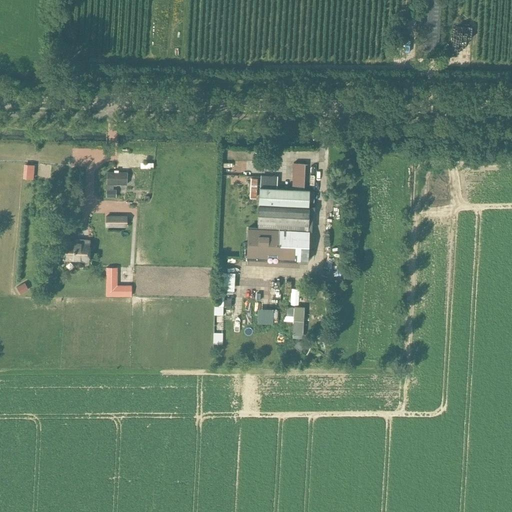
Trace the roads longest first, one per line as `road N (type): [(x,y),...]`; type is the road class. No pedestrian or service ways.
road 1 (secondary): [(511,107),(0,100)]
road 2 (track): [(63,101),(67,61),(476,60),(511,69)]
